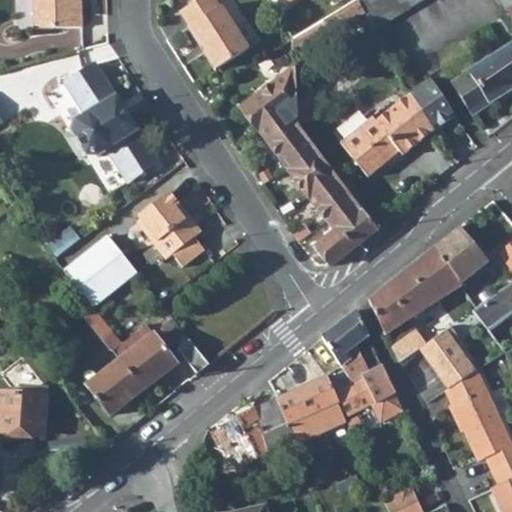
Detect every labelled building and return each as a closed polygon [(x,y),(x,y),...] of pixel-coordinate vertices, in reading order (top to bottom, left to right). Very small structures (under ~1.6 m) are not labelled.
[(32,0),(34,30),(83,29),(82,0),(32,0)] [(214,0),(199,0),(180,12),(189,28),(188,29),(215,71),(249,50),(221,7),(220,8),(214,0)] [(511,0),(362,0),(358,3),(374,30),(424,0),(499,0),(507,13),(511,21),(511,45),(451,85),(471,117),(511,88),(511,0)] [(367,34),(374,30),(358,3),(324,24),(330,34),(353,18),(357,26),(360,24),(367,34)] [(294,42),(295,55),(330,34),(324,24),(294,42)] [(287,55),(287,67),(295,67),(295,55),(287,55)] [(126,185),(157,162),(95,64),(64,83),(65,84),(77,104),(67,111),(62,114),(70,128),(70,130),(85,158),(98,159),(104,170),(114,165),(126,185)] [(331,267),(377,230),(297,123),(295,68),(241,108),(334,231),(316,247),(331,267)] [(456,119),(432,81),(409,94),(409,95),(435,132),(456,119)] [(54,91),(67,111),(77,104),(65,84),(54,91)] [(403,157),(435,132),(409,95),(376,121),(373,118),(341,144),(368,178),(387,163),(400,153),(403,157)] [(387,163),(391,167),(403,157),(400,153),(387,163)] [(104,170),(116,189),(126,185),(114,165),(104,170)] [(195,238),(202,233),(169,193),(138,217),(141,220),(137,224),(166,261),(172,256),(183,269),(205,251),(195,238)] [(8,214),(16,226),(26,219),(17,207),(8,214)] [(71,227),(47,245),(54,254),(78,237),(71,227)] [(461,228),(435,248),(461,287),(489,263),(461,228)] [(106,236),(63,270),(93,308),(137,273),(106,236)] [(80,240),(78,237),(54,254),(57,259),(80,240)] [(511,241),(497,254),(511,270),(511,241)] [(435,248),(368,302),(384,335),(461,287),(435,248)] [(511,280),(472,311),(484,326),(487,330),(511,310),(511,280)] [(362,376),(369,372),(357,347),(368,337),(356,311),(322,338),(350,382),(362,376)] [(447,329),(459,345),(463,342),(484,326),(472,311),(447,329)] [(177,350),(189,341),(169,315),(166,318),(169,322),(160,329),(177,350)] [(391,348),(398,365),(422,348),(437,337),(426,323),(391,348)] [(113,352),(119,360),(154,334),(147,326),(122,345),(113,352)] [(447,329),(437,337),(422,348),(448,389),(450,388),(478,370),(459,345),(447,329)] [(178,365),(154,334),(119,360),(144,391),(178,365)] [(322,338),(311,346),(326,376),(345,419),(375,404),(362,376),(350,382),(322,338)] [(201,356),(189,341),(177,350),(197,375),(209,366),(206,362),(201,356)] [(108,419),(144,391),(119,360),(85,388),(108,419)] [(375,404),(396,394),(382,365),(369,372),(362,376),(375,404)] [(485,459),(492,472),(511,462),(511,445),(478,370),(475,372),(450,388),(445,391),(478,462),(485,459)] [(326,376),(276,400),(297,444),(346,422),(345,419),(326,376)] [(0,433),(43,437),(46,397),(0,393),(0,433)] [(277,464),(301,454),(297,444),(276,400),(219,427),(220,429),(214,432),(226,459),(235,456),(241,468),(272,453),(277,464)] [(348,422),(353,432),(362,428),(356,418),(348,422)] [(54,459),(83,455),(81,439),(52,443),(54,459)] [(490,489),(500,511),(511,511),(511,462),(492,472),(498,486),(490,489)] [(421,511),(411,488),(383,501),(387,511),(421,511)]
